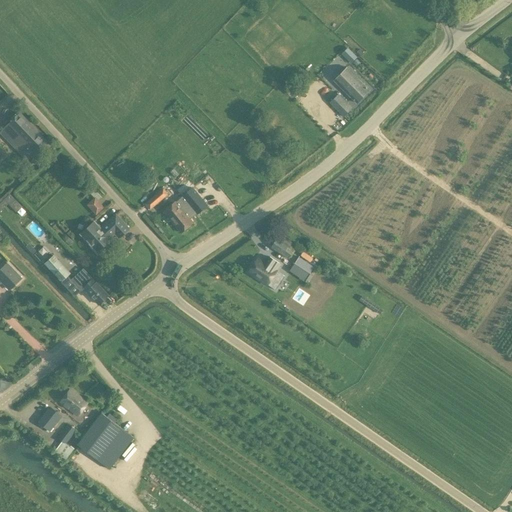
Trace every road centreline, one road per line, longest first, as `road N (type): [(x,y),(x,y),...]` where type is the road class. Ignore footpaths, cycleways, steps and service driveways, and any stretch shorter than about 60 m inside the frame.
road 1 (unclassified): [(503,0),(335,154),(175,269)]
road 2 (unclassified): [(481,511),(157,282)]
road 3 (unclassified): [(175,269),(0,75)]
road 4 (unclassified): [(157,282),(0,403)]
